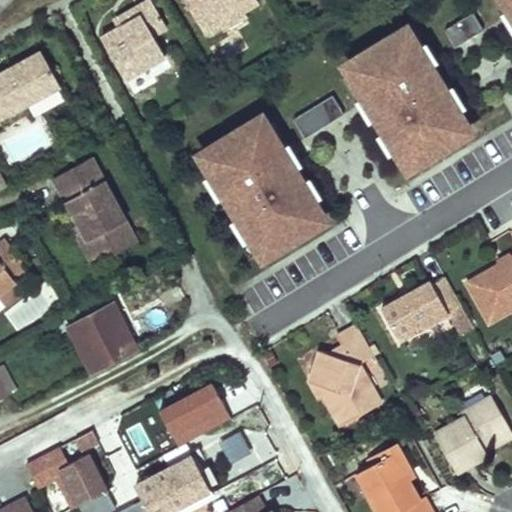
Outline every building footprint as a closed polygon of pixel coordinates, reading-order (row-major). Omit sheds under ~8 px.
[(102,38),(126,79),(166,56),(153,35),(167,27),(151,0),(149,0),(122,16),(127,23),(119,28),(102,38)] [(258,2),(256,0),(185,0),(206,34),(258,2)] [(511,0),(501,0),(511,18),(511,0)] [(119,28),(127,23),(122,16),(115,20),(119,28)] [(413,27),(341,67),(409,178),(483,140),(413,27)] [(0,73),(0,119),(61,86),(41,51),(6,70),(0,73)] [(294,119),(304,135),(343,112),(333,96),(294,119)] [(265,115),(196,157),(262,264),(332,224),(265,115)] [(79,214),(83,221),(79,223),(100,263),(129,246),(117,225),(126,220),(92,157),(54,177),(60,188),(75,216),(79,214)] [(79,223),(83,221),(79,214),(75,216),(79,223)] [(117,225),(129,246),(138,242),(126,220),(117,225)] [(79,223),(72,227),(93,266),(100,263),(79,223)] [(0,293),(30,271),(5,238),(0,242),(0,293)] [(467,282),(489,322),(511,308),(511,256),(506,260),(467,282)] [(473,328),(445,277),(432,284),(430,282),(409,294),(381,309),(399,341),(448,314),(460,335),(473,328)] [(17,330),(61,301),(50,284),(6,313),(17,330)] [(137,349),(114,302),(68,326),(91,373),(137,349)] [(374,356),(357,324),(336,335),(342,345),(328,353),(319,350),(311,375),(328,381),(323,395),(324,397),(340,426),(382,403),(360,364),(374,356)] [(8,371),(0,370),(0,382),(7,395),(17,387),(8,371)] [(328,381),(311,375),(309,381),(319,399),(324,397),(323,395),(328,381)] [(435,433),(457,472),(487,456),(485,452),(482,447),(511,431),(491,396),(462,412),(464,416),(435,433)] [(485,452),(511,437),(511,433),(511,431),(482,447),(485,452)] [(67,445),(72,455),(83,448),(78,438),(67,445)] [(168,511),(211,490),(186,443),(164,454),(171,467),(136,486),(149,511),(168,511)] [(408,478),(413,475),(396,444),(369,460),(372,464),(394,452),(408,478)] [(432,511),(424,497),(420,499),(408,478),(394,452),(372,464),(356,473),(377,511),(432,511)] [(87,456),(60,470),(78,506),(106,492),(87,456)] [(0,511),(36,511),(27,493),(0,506),(0,511)] [(268,511),(266,511),(263,511),(255,496),(226,511),(268,511)] [(115,511),(109,500),(84,511),(115,511)]
